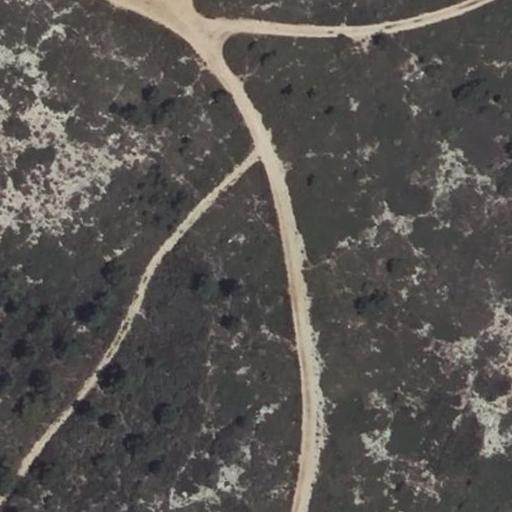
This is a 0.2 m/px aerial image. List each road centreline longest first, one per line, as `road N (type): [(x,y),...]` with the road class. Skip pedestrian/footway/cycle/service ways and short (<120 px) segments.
road 1 (track): [(302,511),(319,427),(296,243),(272,133),(213,44),(188,23),(134,0)]
road 2 (track): [(0,500),(119,339),(167,248),(274,142)]
road 3 (track): [(188,23),(402,28),(471,0)]
